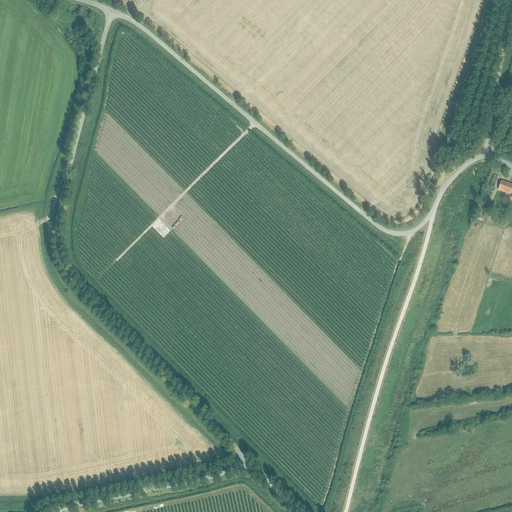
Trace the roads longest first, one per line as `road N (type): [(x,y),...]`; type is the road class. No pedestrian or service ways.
road 1 (unclassified): [(55,511),(225,473),(241,461),(88,301),(57,257),(67,171),(111,11)]
road 2 (unclassified): [(432,212),(406,232),(382,229),(139,25),(111,11)]
road 3 (track): [(344,511),(432,212)]
road 4 (unclassified): [(485,155),(511,0)]
